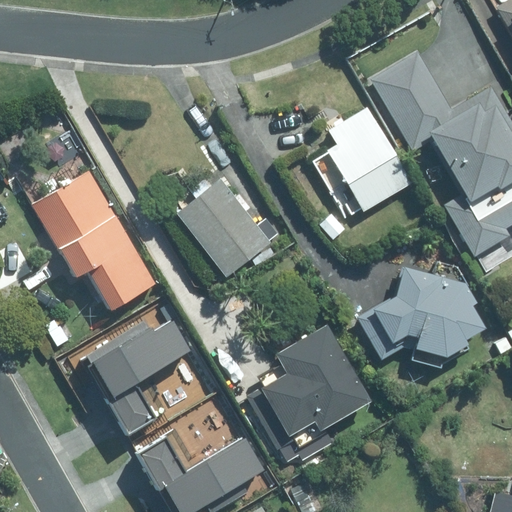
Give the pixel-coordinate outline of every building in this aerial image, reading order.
[(511,0),(500,0),(492,5),(511,40),(511,0)] [(367,77),(469,255),(506,233),(502,227),(511,221),(511,126),(488,85),(447,108),(414,50),(367,77)] [(358,210),(408,181),(364,105),(323,129),(332,143),(322,149),(358,210)] [(103,312),(152,283),(85,171),(29,204),(55,248),(50,250),(67,278),(79,271),(103,312)] [(231,196),(216,176),(169,212),(219,277),(266,241),(241,209),(246,206),(236,193),(231,196)] [(342,228),(328,213),(316,224),(330,239),(342,228)] [(436,357),(459,345),(456,340),(477,328),(464,305),(470,301),(459,282),(395,266),(387,296),(353,315),(377,358),(399,345),(407,347),(407,349),(436,357)] [(363,401),(319,323),(268,352),(279,373),(243,394),(274,447),(290,438),(294,446),(319,432),(317,427),(363,401)] [(175,493),(241,455),(229,434),(205,447),(171,390),(117,420),(148,474),(160,466),(175,493)] [(297,484),(286,490),(299,511),(307,511),(312,509),(297,484)] [(511,511),(511,490),(511,493),(491,488),(484,511),(511,511)]
